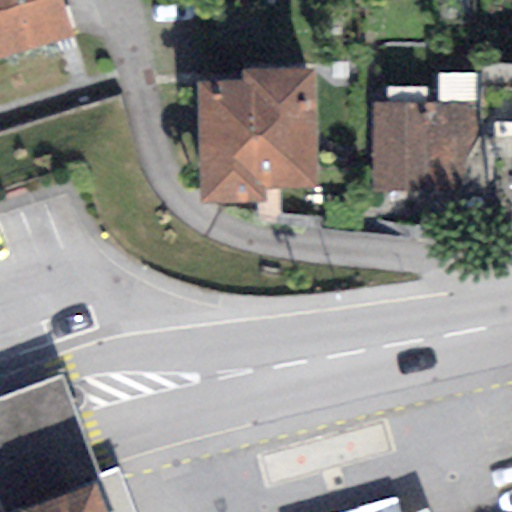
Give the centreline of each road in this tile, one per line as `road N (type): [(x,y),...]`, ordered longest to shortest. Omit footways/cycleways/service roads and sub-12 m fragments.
road 1 (secondary): [(199,376),(511,324)]
road 2 (secondary): [(0,474),(163,412),(199,376)]
road 3 (secondary): [(199,376),(124,367),(0,396)]
